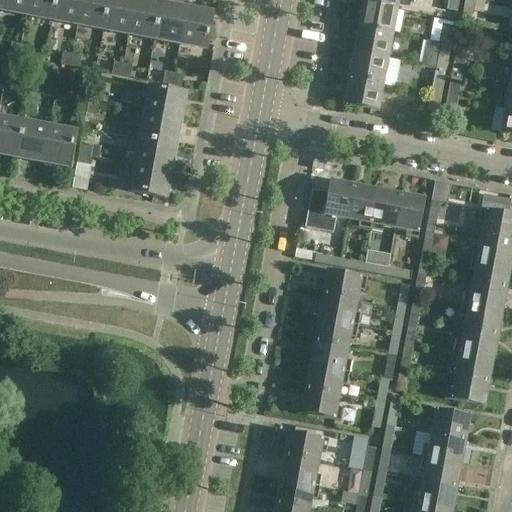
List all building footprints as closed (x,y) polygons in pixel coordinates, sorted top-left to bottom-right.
[(0,10),(27,16),(29,0),(1,0),(0,8),(0,10)] [(29,0),(27,16),(52,21),(55,0),(29,0)] [(82,0),(55,0),(52,21),(77,26),(82,0)] [(108,0),(82,0),(77,26),(103,31),(108,0)] [(135,0),(133,0),(108,0),(103,31),(128,36),(135,0)] [(135,0),(128,36),(154,41),(161,5),(135,0)] [(398,10),(399,0),(363,0),(363,4),(398,10)] [(459,0),(448,0),(447,10),(457,12),(459,0)] [(465,0),(463,14),(474,16),(476,0),(465,0)] [(363,4),(358,29),(393,35),(398,10),(363,4)] [(186,10),(161,5),(154,41),(179,46),(186,10)] [(214,16),(186,10),(179,46),(207,51),(214,16)] [(444,27),(440,44),(451,46),(454,29),(444,27)] [(389,60),(393,35),(358,29),(354,54),(389,60)] [(457,48),(467,50),(470,33),(460,31),(457,48)] [(447,63),(451,46),(440,44),(427,42),(422,67),(446,71),(447,63)] [(9,56),(18,58),(21,46),(11,44),(9,56)] [(30,48),(21,46),(18,58),(28,60),(30,48)] [(454,64),(464,66),(467,50),(457,48),(454,64)] [(69,68),(71,56),(61,54),(59,66),(69,68)] [(354,54),(349,79),(384,86),(396,88),(400,63),(389,60),(354,54)] [(71,56),(69,68),(79,70),(81,58),(71,56)] [(122,66),(113,64),(111,75),(120,77),(122,66)] [(132,68),(122,66),(120,77),(130,79),(132,68)] [(173,75),(164,73),(161,85),(171,87),(173,75)] [(183,77),(173,75),(171,87),(181,89),(183,77)] [(434,77),(431,95),(441,96),(444,79),(434,77)] [(14,91),(16,80),(7,78),(4,89),(14,91)] [(379,111),(384,86),(349,79),(344,105),(379,111)] [(450,81),(447,98),(458,100),(461,83),(450,81)] [(58,88),(47,86),(45,98),(55,100),(58,88)] [(64,102),(67,90),(58,88),(55,100),(64,102)] [(149,89),(144,115),(181,122),(186,95),(149,89)] [(100,107),(102,98),(90,95),(88,105),(100,107)] [(441,96),(431,95),(428,111),(438,113),(441,96)] [(444,115),(455,117),(458,100),(447,98),(444,115)] [(88,105),(86,115),(98,117),(100,107),(88,105)] [(511,137),(511,110),(505,109),(500,135),(511,137)] [(144,115),(140,141),(176,148),(181,122),(144,115)] [(0,119),(0,155),(18,159),(24,124),(0,119)] [(18,159),(43,164),(50,129),(24,124),(18,159)] [(77,134),(50,129),(43,164),(70,169),(77,134)] [(140,141),(135,166),(171,173),(176,148),(140,141)] [(90,158),(92,149),(80,146),(78,156),(90,158)] [(78,156),(76,165),(88,168),(90,158),(78,156)] [(171,173),(135,166),(130,193),(166,200),(171,173)] [(337,219),(349,221),(355,185),(330,180),(328,191),(320,189),(318,201),(326,202),(322,221),(336,224),(337,219)] [(355,185),(349,221),(360,223),(359,228),(371,231),(379,190),(355,185)] [(403,194),(379,190),(371,231),(383,233),(384,228),(396,230),(403,194)] [(426,199),(403,194),(396,230),(407,232),(406,237),(419,240),(426,199)] [(432,200),(427,225),(435,226),(440,201),(432,200)] [(484,224),(481,235),(511,240),(511,214),(481,209),(478,222),(484,224)] [(423,248),(431,249),(435,226),(427,225),(423,248)] [(471,257),(511,264),(511,240),(481,235),(479,246),(474,245),(471,257)] [(423,248),(418,272),(427,273),(431,249),(423,248)] [(316,254),(315,262),(340,267),(341,259),(316,254)] [(475,270),(472,282),(507,289),(511,264),(471,257),(469,269),(475,270)] [(340,267),(363,272),(365,263),(341,259),(340,267)] [(365,263),(363,272),(387,277),(389,268),(365,263)] [(389,268),(387,277),(411,282),(413,272),(389,268)] [(328,271),(323,295),(358,302),(360,290),(366,292),(368,278),(328,271)] [(418,272),(414,295),(422,297),(430,298),(432,286),(424,285),(427,273),(418,272)] [(463,304),(503,312),(507,289),(472,282),(470,293),(465,292),(463,304)] [(410,286),(402,285),(397,309),(405,311),(410,286)] [(319,319),(359,327),(361,314),(356,313),(358,302),(323,295),(319,319)] [(414,295),(409,319),(418,320),(422,297),(414,295)] [(466,318),(463,329),(499,335),(503,312),(463,304),(460,316),(466,318)] [(405,311),(397,309),(393,333),(401,334),(405,311)] [(319,319),(314,343),(349,350),(351,338),(357,339),(359,327),(319,319)] [(405,342),(413,344),(418,320),(409,319),(405,342)] [(454,352),(494,359),(499,335),(463,329),(461,340),(456,339),(454,352)] [(401,334),(393,333),(388,357),(397,358),(401,334)] [(405,342),(400,366),(409,368),(413,344),(405,342)] [(310,366),(350,374),(352,362),(347,360),(349,350),(314,343),(310,366)] [(457,365),(455,376),(490,383),(494,359),(454,352),(451,364),(457,365)] [(397,358),(388,357),(384,380),(389,382),(392,382),(397,358)] [(310,366),(306,390),(340,397),(342,385),(348,386),(350,374),(310,366)] [(400,366),(396,391),(404,392),(409,368),(400,366)] [(490,383),(455,376),(452,387),(447,386),(445,399),(485,407),(490,383)] [(389,382),(384,380),(381,380),(376,403),(385,405),(389,382)] [(340,397),(306,390),(301,414),(341,422),(344,408),(338,407),(340,397)] [(391,401),(386,425),(395,427),(399,403),(391,401)] [(385,405),(376,403),(372,428),(381,429),(385,405)] [(434,423),(432,434),(467,441),(471,416),(431,409),(428,422),(434,423)] [(386,425),(382,449),(390,451),(395,427),(386,425)] [(285,457),(320,464),(322,453),(327,453),(330,440),(290,432),(285,457)] [(467,441),(432,434),(430,446),(424,444),(421,457),(462,465),(467,441)] [(355,439),(352,453),(365,455),(368,442),(355,439)] [(364,472),(372,474),(377,449),(369,447),(364,472)] [(382,449),(377,473),(386,474),(390,451),(382,449)] [(281,481),(321,488),(323,476),(318,475),(320,464),(285,457),(281,481)] [(425,470),(423,481),(458,488),(462,465),(421,457),(419,469),(425,470)] [(368,497),(372,474),(364,472),(360,496),(368,497)] [(377,473),(373,497),(381,498),(386,474),(377,473)] [(281,481),(276,505),(311,511),(313,499),(318,500),(321,488),(281,481)] [(458,488),(423,481),(421,493),(415,492),(413,504),(453,511),(458,488)] [(356,511),(365,511),(368,497),(360,496),(356,511)] [(373,497),(370,511),(378,511),(381,498),(373,497)]
